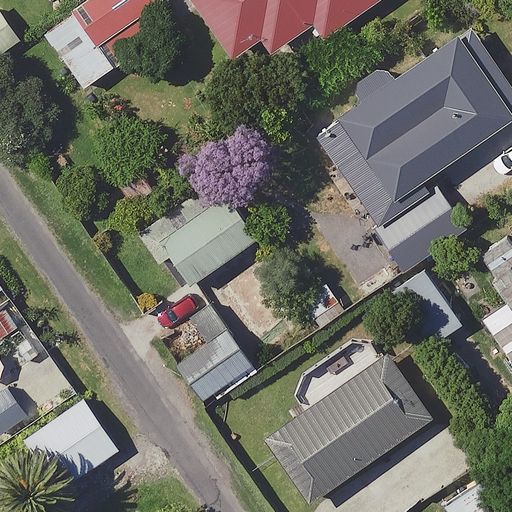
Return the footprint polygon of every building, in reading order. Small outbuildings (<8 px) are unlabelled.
[(0,57),(30,37),(4,0),(3,0),(0,2),(0,57)] [(167,0),(166,0),(88,0),(76,8),(101,45),(167,0)] [(197,0),(238,59),(267,39),(276,53),(319,24),(328,37),(383,0),(197,0)] [(511,122),(511,103),(464,33),(342,116),(399,199),(511,122)] [(472,226),(443,184),(379,227),(408,270),(472,226)] [(165,237),(196,282),(261,238),(230,193),(165,237)] [(466,325),(428,270),(399,289),(437,345),(466,325)] [(511,301),(511,299),(487,316),(511,352),(511,301)] [(22,326),(8,307),(0,313),(0,331),(4,338),(22,326)] [(218,309),(171,339),(210,400),(257,370),(218,309)] [(438,420),(391,352),(270,435),(316,503),(438,420)] [(31,414),(12,388),(0,396),(0,429),(3,434),(31,414)] [(86,399),(29,438),(65,488),(121,449),(86,399)] [(511,511),(511,491),(497,470),(449,503),(454,511),(511,511)]
